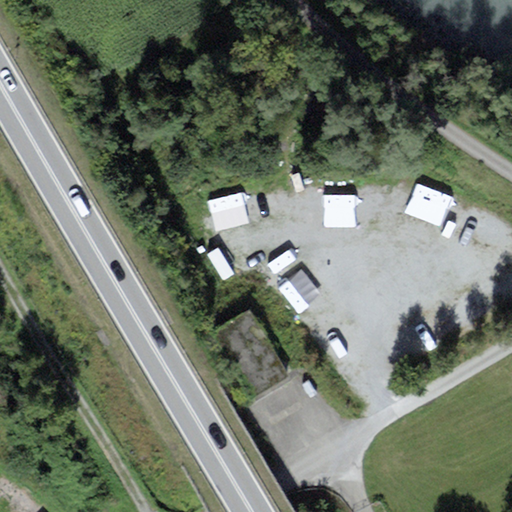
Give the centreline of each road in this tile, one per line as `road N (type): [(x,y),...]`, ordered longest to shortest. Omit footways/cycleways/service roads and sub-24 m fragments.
road 1 (trunk): [(0,80),(249,511)]
road 2 (unclassified): [(511,344),(219,511)]
road 3 (track): [(146,511),(0,269)]
road 4 (unclassified): [(511,170),(294,0)]
